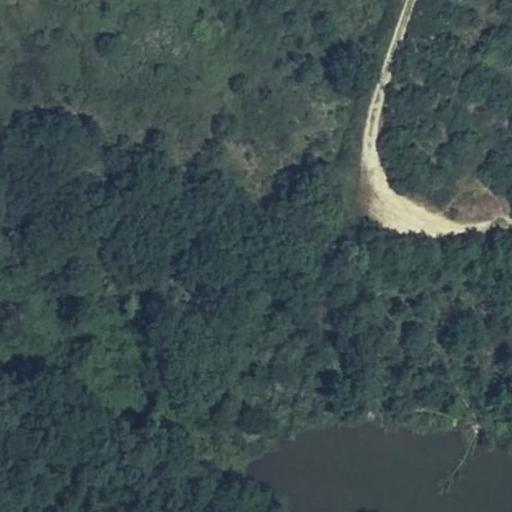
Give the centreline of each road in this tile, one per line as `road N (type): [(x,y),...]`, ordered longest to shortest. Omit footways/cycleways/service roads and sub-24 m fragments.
road 1 (track): [(411,0),(380,98),(372,159),(385,201),(418,221),(511,226)]
road 2 (track): [(0,88),(241,175)]
